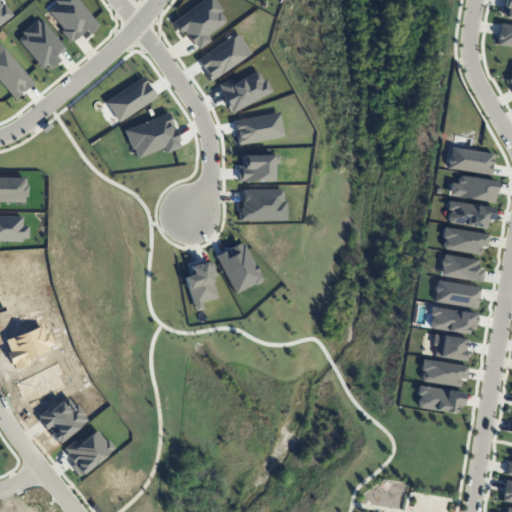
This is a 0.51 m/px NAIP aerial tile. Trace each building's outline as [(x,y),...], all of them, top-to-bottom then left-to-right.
[(511,0),(504,0),(502,17),(511,18),(511,0)] [(511,25),(499,23),(495,44),(511,46),(511,25)] [(446,167),(489,175),(492,154),(449,146),(446,167)] [(492,202),(495,181),(458,175),(456,183),(449,182),(447,196),(492,202)] [(485,228),(486,219),(491,220),(492,206),(448,201),(445,223),(485,228)] [(440,247),(479,255),(481,246),(486,247),(488,235),(444,226),(440,247)] [(477,258),(442,254),(439,276),(481,281),(483,268),(476,268),(477,258)] [(475,309),(479,288),(436,280),(432,301),(475,309)] [(470,334),(473,313),(430,306),(428,314),(431,315),(429,328),(470,334)] [(465,360),(468,339),(434,334),(431,356),(465,360)] [(458,386),(459,379),(465,380),(467,365),(421,360),(419,381),(458,386)] [(458,414),(462,393),(418,385),(415,407),(458,414)] [(511,502),(511,480),(503,479),(500,501),(511,502)]
